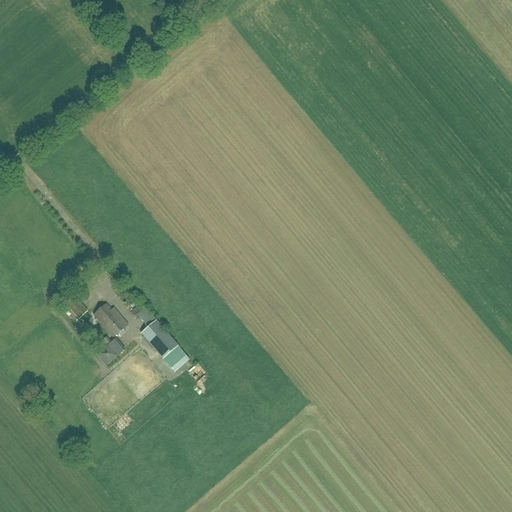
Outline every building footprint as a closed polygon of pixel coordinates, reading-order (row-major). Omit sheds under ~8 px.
[(70,294),(62,302),(79,320),(87,312),(70,294)] [(128,326),(118,315),(113,309),(111,310),(106,305),(93,316),(113,339),(117,336),(118,337),(121,338),(125,333),(126,331),(124,329),(128,326)] [(134,309),(130,312),(136,319),(138,317),(143,313),(141,311),(137,306),(134,309)] [(156,321),(141,334),(174,372),(189,359),(156,321)] [(114,346),(121,341),(117,337),(111,342),(114,346)] [(117,351),(125,348),(122,343),(115,346),(117,351)] [(106,366),(118,357),(109,345),(97,354),(106,366)]
